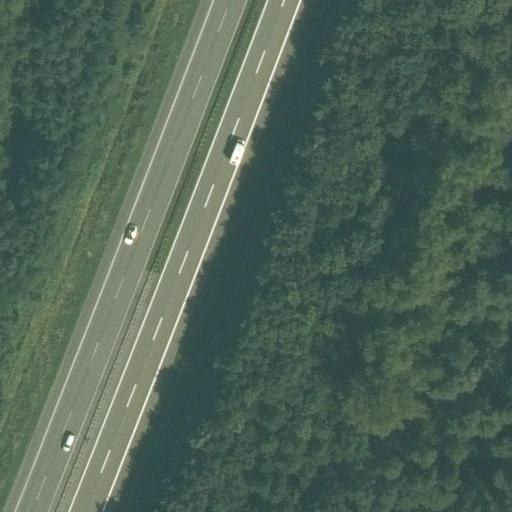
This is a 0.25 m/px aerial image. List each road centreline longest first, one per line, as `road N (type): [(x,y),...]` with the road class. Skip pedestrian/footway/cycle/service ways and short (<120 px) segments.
road 1 (motorway): [(225,0),(28,511)]
road 2 (motorway): [(99,511),(295,0)]
